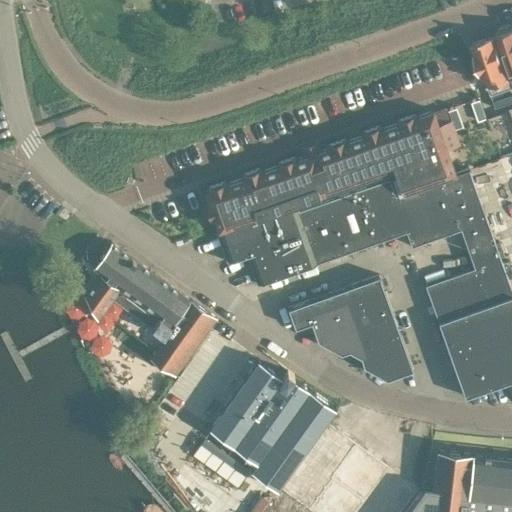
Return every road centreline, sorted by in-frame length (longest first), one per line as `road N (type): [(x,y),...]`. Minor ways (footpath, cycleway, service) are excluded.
road 1 (unclassified): [(19,104),(40,152),(73,187),(333,372),(447,413),(511,419)]
road 2 (unknown): [(426,407),(391,261),(278,294),(254,316)]
